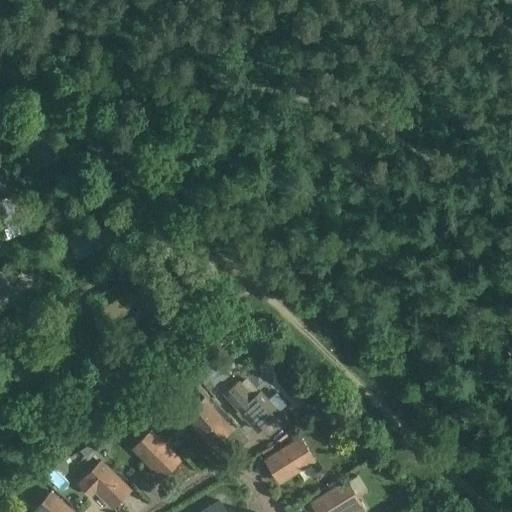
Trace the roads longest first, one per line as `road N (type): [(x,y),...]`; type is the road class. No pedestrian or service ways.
road 1 (unknown): [(257,287),(487,511)]
road 2 (unknown): [(257,287),(0,443)]
road 3 (unknown): [(175,222),(0,63)]
